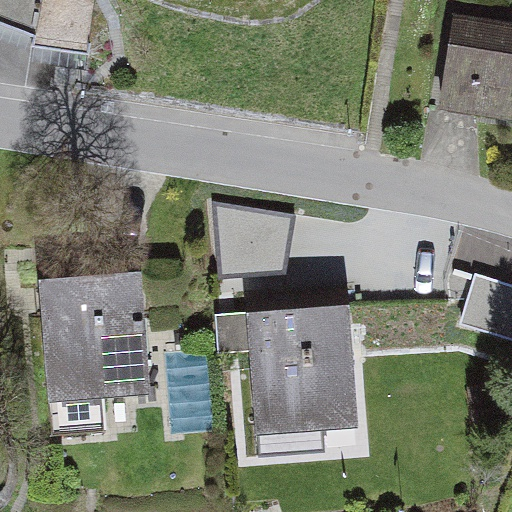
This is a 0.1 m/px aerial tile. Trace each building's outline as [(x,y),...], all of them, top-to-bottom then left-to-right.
[(511,15),(464,7),(444,113),(511,125),(511,15)] [(224,209),(223,250),(288,250),(289,210),(224,209)] [(511,285),(478,275),(462,324),(511,339),(511,285)] [(158,279),(49,289),(59,400),(169,390),(158,279)] [(227,371),(253,370),(250,297),(224,298),(227,371)] [(361,304),(252,316),(266,443),(375,431),(361,304)]
